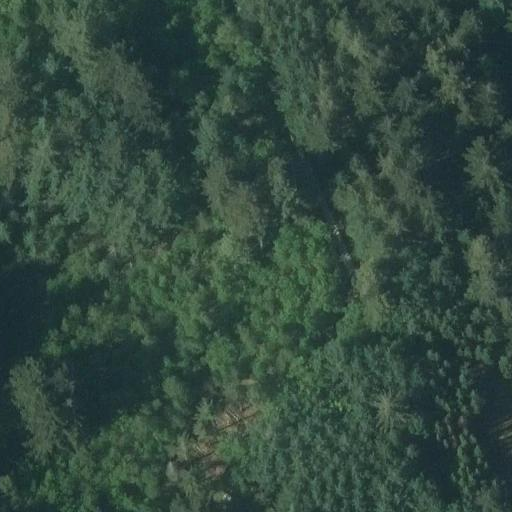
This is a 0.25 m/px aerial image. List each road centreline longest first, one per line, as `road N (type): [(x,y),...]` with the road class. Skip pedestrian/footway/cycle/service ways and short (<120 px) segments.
road 1 (track): [(463,511),(443,487),(424,260),(334,104),(312,0)]
road 2 (track): [(511,136),(408,234)]
